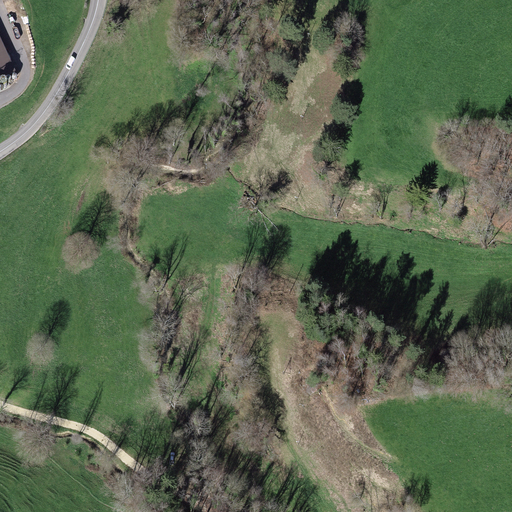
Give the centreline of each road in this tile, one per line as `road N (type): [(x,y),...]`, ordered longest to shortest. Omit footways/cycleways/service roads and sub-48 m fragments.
road 1 (track): [(0,404),(95,433),(189,500)]
road 2 (secondary): [(98,0),(52,99),(0,151)]
